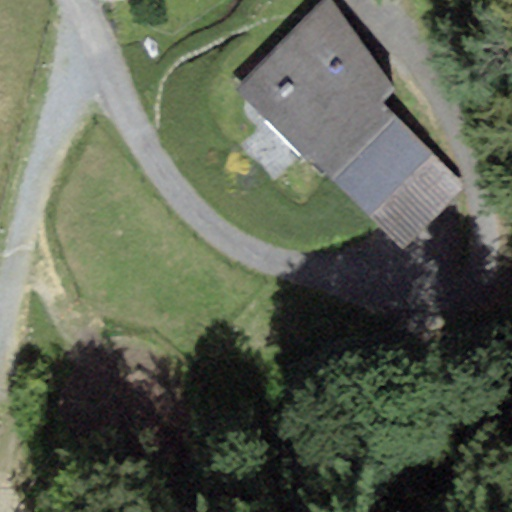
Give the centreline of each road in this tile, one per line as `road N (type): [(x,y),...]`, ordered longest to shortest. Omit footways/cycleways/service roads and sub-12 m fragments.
road 1 (residential): [(93,57),(167,174),(247,249),(329,279),(399,284),(442,275),(485,221),(479,121),(379,0)]
road 2 (residential): [(93,57),(34,223),(0,429)]
